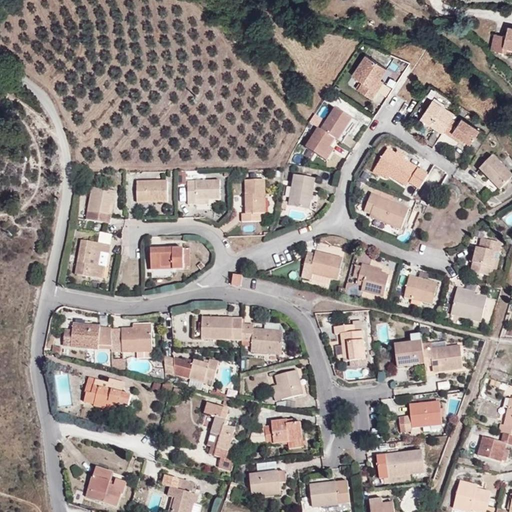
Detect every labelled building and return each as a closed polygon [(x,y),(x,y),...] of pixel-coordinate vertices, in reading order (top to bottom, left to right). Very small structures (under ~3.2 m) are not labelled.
[(511,21),(505,20),(503,27),(493,25),(489,42),(501,45),(503,40),(504,35),(511,36),(511,21)] [(373,76),(379,66),(356,51),(344,72),(356,80),(351,87),(367,97),(372,90),(367,87),(373,76)] [(372,90),(378,79),(373,76),(367,87),(372,90)] [(448,114),(450,110),(424,96),(412,116),(437,131),(438,128),(448,114)] [(338,127),(345,116),(330,106),(316,128),(328,136),(332,138),(338,127)] [(467,141),(475,126),(456,114),(454,118),(448,114),(438,128),(444,132),(446,128),(459,136),(467,141)] [(324,144),(328,136),(316,128),(311,125),(300,144),(317,155),(324,144)] [(338,142),(344,131),(338,127),(332,138),(338,142)] [(459,136),(446,128),(444,132),(457,140),(459,136)] [(391,149),(383,143),(373,163),(392,175),(403,182),(405,180),(415,185),(424,170),(391,149)] [(322,159),(329,148),(324,144),(317,155),(322,159)] [(400,150),(393,145),(391,149),(398,153),(400,150)] [(508,174),(489,150),(474,164),(483,175),(494,187),(508,174)] [(392,175),(373,163),(368,171),(387,183),(392,175)] [(185,184),(184,172),(175,173),(176,185),(185,184)] [(310,205),(313,174),(292,173),(289,203),(310,205)] [(494,187),(483,175),(477,180),(488,192),(494,187)] [(265,221),(264,180),(245,180),(245,195),(247,195),(247,213),(240,213),(241,222),(265,221)] [(164,204),(165,182),(133,182),(133,204),(164,204)] [(221,204),(220,183),(197,183),(197,192),(186,192),(186,204),(221,204)] [(197,192),(197,183),(186,183),(186,192),(197,192)] [(103,218),(105,206),(110,207),(113,192),(86,188),(80,221),(110,227),(111,220),(103,218)] [(401,228),(409,208),(370,194),(364,211),(370,214),(369,217),(401,228)] [(111,220),(113,208),(110,207),(105,206),(103,218),(111,220)] [(414,224),(420,212),(416,210),(410,222),(414,224)] [(487,274),(493,251),(498,252),(500,241),(480,236),(478,244),(475,244),(473,252),(470,261),(468,269),(487,274)] [(93,267),(95,255),(106,257),(108,246),(76,242),(70,278),(100,282),(103,270),(93,267)] [(334,277),(340,255),(313,248),(312,252),(303,250),(296,273),(307,278),(309,270),(334,277)] [(182,268),(181,249),(147,250),(148,273),(160,273),(160,267),(172,267),(172,272),(182,272),(182,268)] [(495,275),(500,252),(498,252),(493,251),(487,274),(495,275)] [(103,270),(106,257),(95,255),(93,267),(103,270)] [(381,293),(388,269),(357,260),(353,279),(358,281),(356,286),(381,293)] [(428,303),(434,279),(404,271),(398,296),(428,303)] [(241,286),(242,275),(233,274),(232,286),(241,286)] [(474,318),(481,293),(464,288),(464,285),(454,283),(447,311),(474,318)] [(239,322),(240,314),(191,318),(192,341),(238,337),(239,322)] [(277,353),(278,333),(265,332),(266,328),(251,327),(249,323),(239,322),(238,337),(237,350),(277,353)] [(390,340),(388,323),(375,325),(377,342),(390,340)] [(104,349),(105,331),(84,329),(66,325),(65,333),(63,342),(55,341),(54,347),(90,353),(93,347),(104,349)] [(359,360),(356,333),(347,333),(347,325),(325,326),(326,338),(334,337),(337,363),(342,362),(359,360)] [(143,357),(146,328),(126,327),(124,332),(117,331),(115,356),(143,357)] [(63,342),(65,333),(57,331),(55,341),(63,342)] [(115,356),(117,331),(105,331),(104,349),(104,355),(115,356)] [(428,347),(427,339),(418,341),(419,348),(428,347)] [(419,348),(418,341),(388,344),(391,365),(420,361),(419,348)] [(461,367),(457,342),(428,347),(419,348),(420,361),(421,364),(433,362),(434,367),(447,365),(448,369),(461,367)] [(53,359),(55,350),(42,348),(41,357),(53,359)] [(203,376),(207,358),(200,356),(199,360),(186,357),(184,362),(175,360),(174,363),(169,379),(168,382),(178,385),(180,381),(192,384),(195,375),(203,376)] [(169,379),(174,363),(156,358),(157,376),(169,379)] [(209,389),(217,361),(207,358),(203,376),(195,375),(192,384),(209,389)] [(360,366),(359,360),(342,362),(343,369),(360,366)] [(116,374),(117,361),(103,361),(103,371),(116,374)] [(295,394),(291,380),(287,381),(286,378),(291,375),(289,367),(266,372),(269,383),(272,399),(295,394)] [(118,414),(122,398),(95,391),(97,384),(86,381),(82,395),(86,396),(83,405),(93,408),(93,410),(102,413),(103,410),(118,414)] [(122,398),(125,385),(110,381),(107,386),(97,384),(95,391),(122,398)] [(272,399),(269,383),(263,384),(266,400),(272,399)] [(511,401),(511,389),(501,385),(497,396),(506,400),(511,401)] [(166,395),(168,387),(162,386),(162,387),(159,387),(158,393),(166,395)] [(178,401),(180,393),(172,391),(169,398),(178,401)] [(219,411),(225,413),(228,402),(222,400),(219,411)] [(511,401),(506,400),(499,423),(495,422),(492,432),(497,434),(510,437),(511,438),(511,401)] [(438,423),(435,401),(402,405),(403,415),(393,417),(396,434),(406,433),(407,438),(417,436),(415,426),(438,423)] [(222,459),(230,429),(222,427),(225,413),(201,405),(199,417),(209,421),(204,438),(213,441),(210,450),(207,459),(214,461),(211,471),(225,475),(229,461),(222,459)] [(115,422),(118,414),(103,410),(102,413),(101,418),(115,422)] [(296,439),(293,420),(286,421),(286,416),(263,419),(264,425),(256,425),(258,445),(282,441),(296,439)] [(258,445),(256,425),(247,425),(241,445),(258,445)] [(494,463),(495,461),(498,450),(500,445),(507,447),(510,437),(497,434),(494,443),(476,438),(471,456),(494,463)] [(210,450),(213,441),(204,438),(202,447),(210,450)] [(298,448),(296,439),(282,441),(283,451),(298,448)] [(225,447),(222,459),(229,461),(232,448),(225,447)] [(423,471),(420,447),(370,453),(373,477),(395,475),(407,473),(423,471)] [(112,511),(122,484),(110,480),(112,474),(89,467),(83,491),(93,494),(89,504),(112,511)] [(283,487),(282,471),(274,472),(276,489),(283,487)] [(277,497),(276,489),(274,472),(245,476),(249,501),(277,497)] [(408,479),(407,473),(395,475),(380,477),(381,482),(408,479)] [(161,488),(164,477),(158,475),(154,486),(161,488)] [(188,511),(192,498),(187,496),(190,486),(164,477),(161,488),(162,488),(159,498),(162,499),(168,500),(163,511),(183,511),(185,510),(188,511)] [(479,511),(484,497),(468,492),(469,487),(453,482),(444,511),(479,511)] [(308,511),(347,507),(344,484),(320,488),(320,485),(304,487),(307,511),(308,511)] [(234,487),(229,485),(226,493),(232,495),(234,487)] [(89,504),(93,494),(83,491),(80,501),(89,504)] [(511,511),(511,492),(506,491),(501,510),(507,511),(511,511)] [(163,511),(168,500),(162,499),(157,511),(163,511)] [(378,508),(377,500),(363,502),(364,510),(378,508)] [(485,511),(488,503),(483,502),(479,511),(485,511)]
